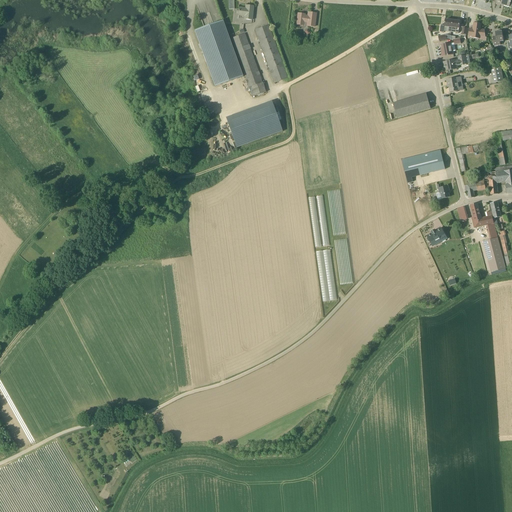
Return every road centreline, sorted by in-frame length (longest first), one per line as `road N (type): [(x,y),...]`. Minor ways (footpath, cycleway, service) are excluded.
road 1 (unclassified): [(0,463),(80,426),(154,409),(280,356),(407,236),(464,203)]
road 2 (track): [(124,511),(139,484),(188,460),(272,472),(308,467),(410,331),(511,296)]
road 3 (track): [(181,175),(290,138),(286,85),(417,5)]
road 4 (track): [(0,358),(80,267),(181,175)]
road 5 (track): [(0,284),(12,257),(74,198),(140,164),(181,175)]
road 6 (residential): [(464,203),(417,5)]
